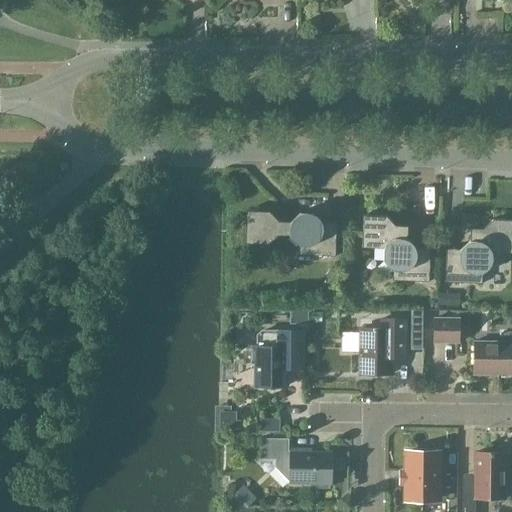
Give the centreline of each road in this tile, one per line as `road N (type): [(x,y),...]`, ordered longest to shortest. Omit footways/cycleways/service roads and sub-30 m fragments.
road 1 (residential): [(511,52),(97,58),(72,70),(48,102)]
road 2 (residential): [(48,102),(72,134),(97,145),(511,160)]
road 3 (residential): [(371,412),(511,414)]
